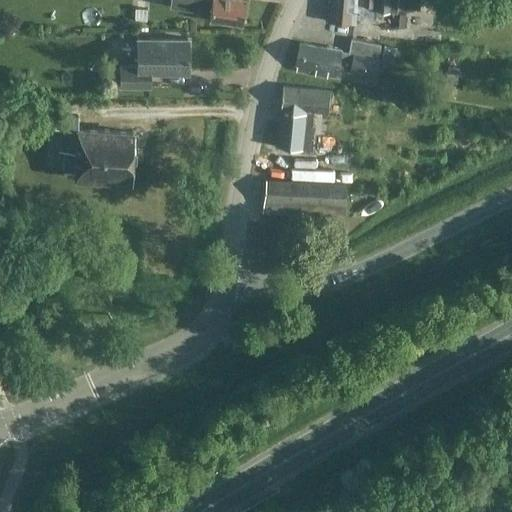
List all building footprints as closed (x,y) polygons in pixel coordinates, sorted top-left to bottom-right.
[(170,0),(170,1),(170,5),(191,8),(209,10),(208,19),(242,24),(245,0),(170,0)] [(397,12),(397,0),(331,0),(331,7),(329,7),(327,21),(357,23),(358,17),(372,18),(373,6),(376,6),(376,11),(397,12)] [(146,19),(146,8),(134,8),(134,19),(146,19)] [(120,65),(119,87),(149,87),(149,72),(188,73),(188,38),(136,38),(136,65),(120,65)] [(375,76),(381,45),(351,39),(348,52),(342,51),(343,50),(299,42),(294,72),(338,79),(339,69),(375,76)] [(397,48),(384,46),(381,61),(393,63),(397,48)] [(461,60),(447,58),(445,57),(440,81),(445,82),(444,86),(455,88),(461,60)] [(316,114),(329,115),(331,91),(283,86),(277,148),(312,151),(316,114)] [(73,176),(129,179),(132,132),(77,129),(78,115),(48,114),(47,127),(59,128),(58,149),(64,149),(63,170),(74,170),(73,176)] [(264,212),(315,214),(346,216),(347,187),(266,180),(264,212)]
